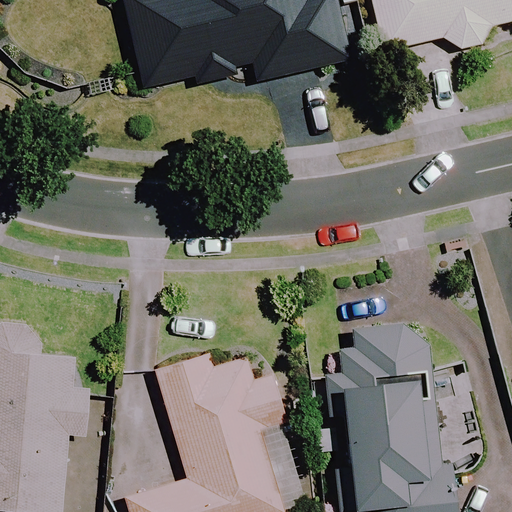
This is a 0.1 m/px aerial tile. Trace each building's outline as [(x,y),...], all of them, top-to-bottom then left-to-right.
[(116,0),(137,90),(250,64),(255,83),(345,61),(331,0),(116,0)] [(511,22),(511,0),(368,0),(379,53),(444,39),(447,42),(450,45),(454,47),(457,48),(461,49),(465,49),(469,49),(473,48),(477,46),(481,44),(484,41),(486,38),(488,34),(490,31),(491,27),(511,22)] [(346,511),(358,511),(357,511),(451,511),(447,464),(437,465),(424,336),(407,338),(405,319),(345,325),(347,344),(329,346),(333,387),(337,429),(320,430),(323,462),(327,511),(346,511)] [(39,331),(0,326),(0,511),(57,511),(66,436),(81,438),(86,391),(69,389),(72,360),(36,356),(39,331)] [(249,384),(243,361),(209,371),(205,358),(151,374),(183,482),(122,500),(125,511),(277,511),(253,431),(279,423),(266,379),(249,384)]
